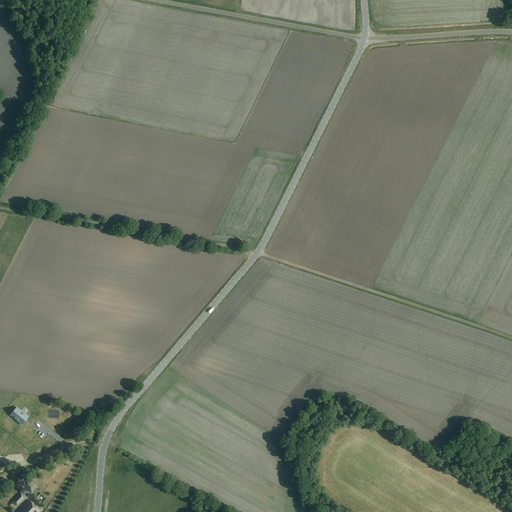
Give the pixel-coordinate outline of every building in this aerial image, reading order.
[(12,413),(10,415),(19,423),(22,425),(28,417),(16,408),(12,413)] [(7,435),(0,444),(0,448),(11,457),(20,445),(7,435)] [(28,482),(25,486),(31,491),(35,487),(28,482)] [(17,506),(26,497),(21,493),(12,502),(17,506)] [(37,511),(39,510),(28,500),(16,511),(37,511)]
